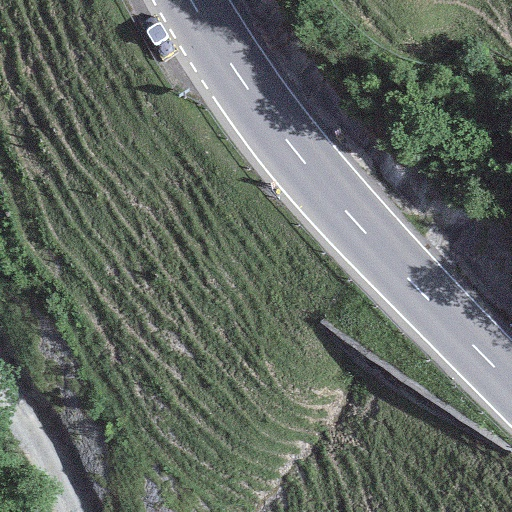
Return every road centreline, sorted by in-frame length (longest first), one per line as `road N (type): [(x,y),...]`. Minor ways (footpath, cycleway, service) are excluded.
road 1 (secondary): [(189,0),(249,92),(345,212),(511,383)]
road 2 (track): [(72,511),(0,367)]
